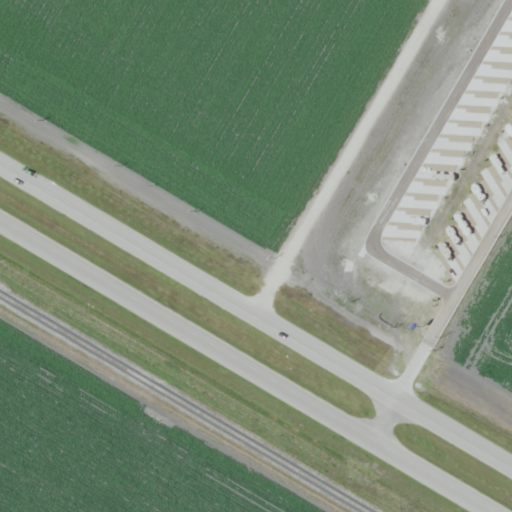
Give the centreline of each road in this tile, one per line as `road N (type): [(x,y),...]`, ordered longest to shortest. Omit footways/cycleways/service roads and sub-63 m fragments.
road 1 (trunk): [(511,452),(0,158)]
road 2 (trunk): [(0,217),(496,511)]
road 3 (residential): [(397,388),(511,191)]
